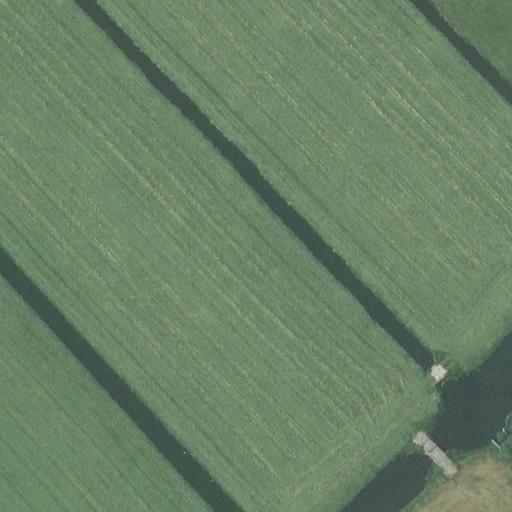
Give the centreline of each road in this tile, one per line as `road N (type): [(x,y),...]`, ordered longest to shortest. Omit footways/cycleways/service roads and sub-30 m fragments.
road 1 (track): [(396,408),(280,511)]
road 2 (track): [(467,342),(396,408),(416,434)]
